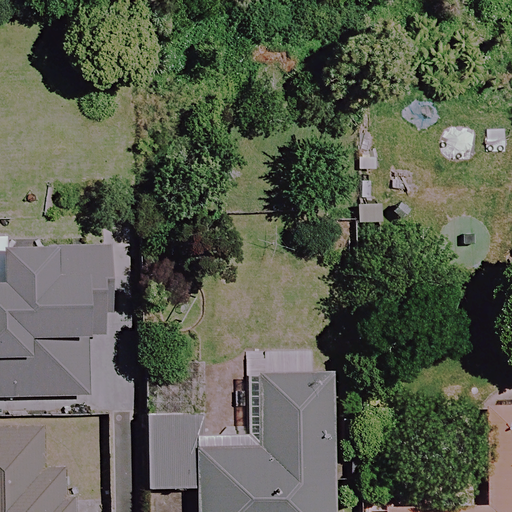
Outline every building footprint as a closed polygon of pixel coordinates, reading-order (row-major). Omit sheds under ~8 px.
[(104,339),(103,250),(2,251),(2,287),(0,286),(0,400),(83,400),(83,339),(104,339)] [(193,435),(196,490),(196,511),(329,511),(327,376),(256,377),(257,434),(193,435)] [(511,511),(511,406),(482,407),(484,508),(382,510),(381,511),(511,511)] [(193,435),(193,428),(193,418),(145,419),(147,490),(196,490),(193,435)] [(38,475),(37,441),(0,441),(0,511),(68,511),(68,475),(38,475)]
